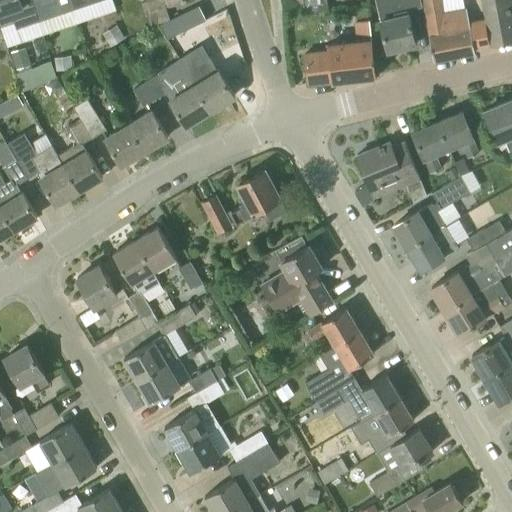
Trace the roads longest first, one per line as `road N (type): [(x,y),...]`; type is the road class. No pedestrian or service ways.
road 1 (residential): [(511,501),(282,124)]
road 2 (residential): [(30,267),(179,167),(282,124)]
road 3 (residential): [(174,511),(30,267)]
road 4 (residential): [(282,124),(510,62)]
road 5 (residential): [(282,124),(244,0)]
